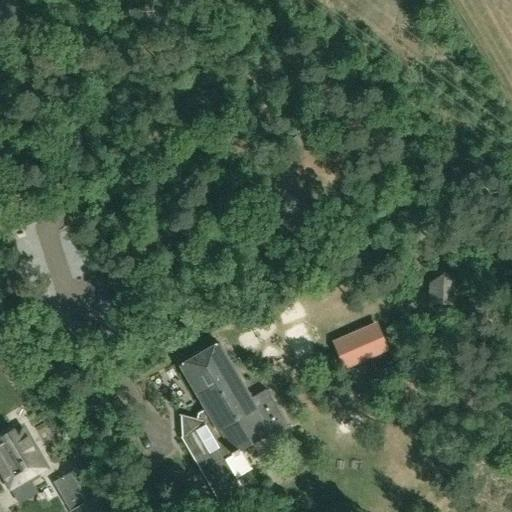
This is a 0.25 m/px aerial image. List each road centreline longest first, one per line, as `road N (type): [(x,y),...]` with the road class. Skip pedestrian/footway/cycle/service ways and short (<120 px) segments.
road 1 (track): [(4,0),(68,211),(48,236)]
road 2 (track): [(87,296),(138,411),(172,442)]
